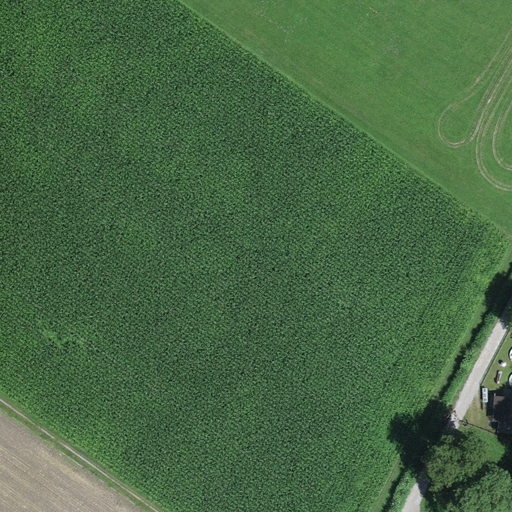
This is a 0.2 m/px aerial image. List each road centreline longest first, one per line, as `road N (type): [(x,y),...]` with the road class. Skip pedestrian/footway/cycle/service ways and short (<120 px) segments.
road 1 (track): [(511,315),(407,511)]
road 2 (track): [(157,511),(0,400)]
